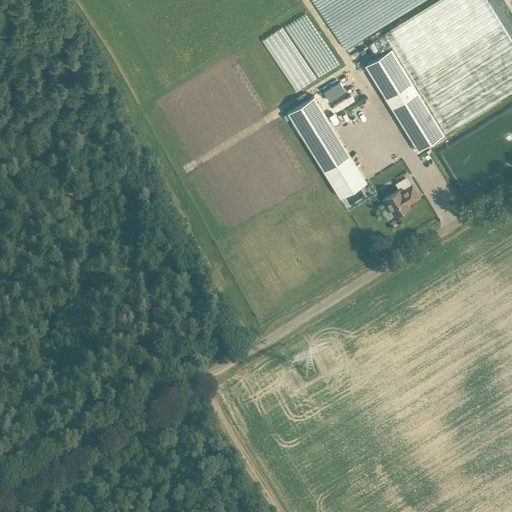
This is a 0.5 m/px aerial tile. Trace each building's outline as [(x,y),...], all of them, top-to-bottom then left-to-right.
[(511,90),(511,40),(487,0),(438,0),(374,39),(381,51),(392,44),(418,88),(430,106),(446,132),(511,90)] [(337,64),(307,12),(263,37),(293,90),(337,64)] [(418,149),(444,133),(429,107),(430,106),(418,88),(417,88),(391,47),(365,63),(418,149)] [(339,80),(323,89),(329,100),(345,90),(339,80)] [(336,111),(354,99),(349,93),(332,105),(336,111)] [(367,180),(330,120),(314,95),(288,111),(341,197),(367,180)] [(405,189),(401,191),(399,189),(384,198),(395,214),(409,205),(408,203),(419,196),(412,184),(405,189)]
